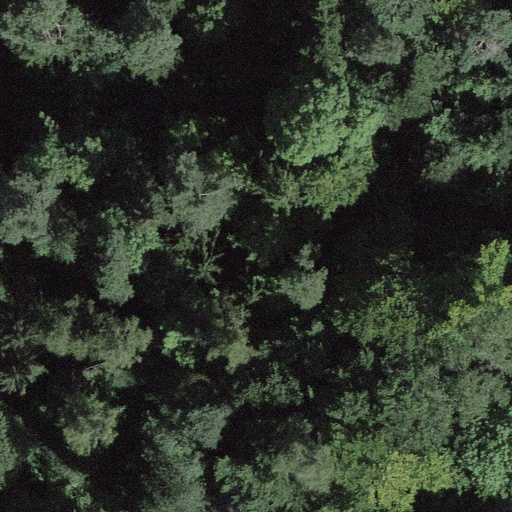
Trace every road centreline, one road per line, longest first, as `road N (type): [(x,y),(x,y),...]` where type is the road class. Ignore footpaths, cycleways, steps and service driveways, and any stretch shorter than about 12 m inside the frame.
road 1 (track): [(511,216),(453,221),(338,190),(209,135),(0,70)]
road 2 (unclassified): [(234,511),(511,369)]
